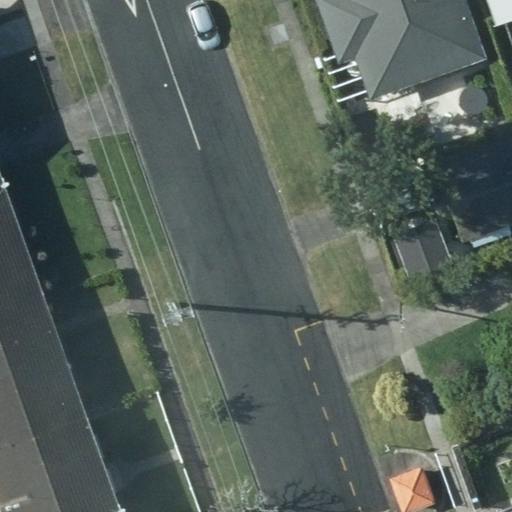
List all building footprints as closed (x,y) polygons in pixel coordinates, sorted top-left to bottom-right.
[(487,59),(466,0),(316,0),(338,64),(354,58),(369,100),(487,59)] [(511,0),(487,0),(498,28),(511,22),(511,0)] [(511,227),(511,136),(434,164),(461,245),(511,227)] [(0,158),(0,299),(44,284),(0,158)] [(44,284),(0,299),(0,460),(94,428),(44,284)] [(122,511),(94,428),(0,460),(0,507),(1,511),(122,511)] [(411,470),(377,482),(387,511),(415,511),(424,509),(411,470)]
